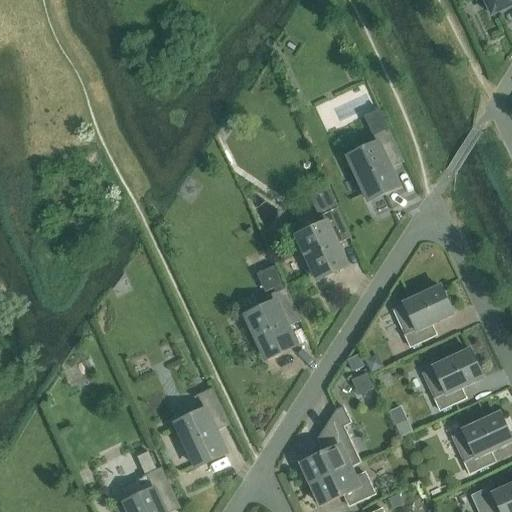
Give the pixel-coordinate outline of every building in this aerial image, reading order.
[(511,0),(475,0),(476,3),(478,3),(477,2),(485,0),(492,16),(511,6),(511,0)] [(349,157),(370,203),(372,202),(371,201),(398,188),(388,166),(401,160),(403,164),(404,163),(389,129),(370,138),(370,140),(374,138),(377,145),(351,157),(350,156),(349,157)] [(298,236),(319,282),(321,281),(320,280),(347,267),(337,245),(350,239),(351,243),(353,242),(337,209),(319,218),(319,219),(323,218),(326,224),(300,237),(299,235),(298,236)] [(267,297),(268,299),(271,297),(274,304),(248,316),(248,315),(246,316),(268,361),(269,361),(269,359),(296,347),(286,325),(299,318),(301,322),(302,321),(286,288),(267,297)] [(405,335),(404,336),(405,337),(406,337),(411,348),(437,336),(432,325),(456,314),(455,313),(453,314),(442,288),(440,288),(441,289),(407,305),(406,304),(404,304),(405,305),(394,310),(405,335)] [(434,369),(424,374),(435,399),(433,399),(434,401),(435,400),(440,411),(466,400),(461,388),(485,378),(485,376),(483,377),(471,351),(470,352),(470,353),(436,368),(435,367),(434,368),(434,369)] [(358,400),(374,397),(371,382),(355,385),(358,400)] [(199,467),(226,455),(216,432),(229,426),(231,430),(232,429),(213,389),(194,398),(195,399),(198,398),(205,412),(179,424),(178,423),(177,424),(198,469),(200,469),(199,467)] [(303,466),(312,485),(349,468),(350,469),(361,464),(336,412),(335,412),(338,419),(328,423),(318,439),(324,454),(301,465),(302,466),(303,466)] [(400,414),(389,420),(402,445),(414,439),(400,414)] [(453,437),(464,462),(463,463),(464,464),(465,464),(470,475),(496,463),(491,452),(511,442),(511,439),(501,415),(499,415),(500,417),(466,432),(465,431),(463,431),(464,433),(453,437)] [(154,491),(128,503),(127,502),(126,503),(129,511),(164,511),(165,511),(178,506),(180,509),(181,509),(162,468),(157,471),(148,452),(137,457),(146,476),(143,477),(144,478),(148,477),(154,491)] [(349,468),(312,485),(321,505),(320,506),(321,507),(345,496),(350,507),(375,495),(365,474),(355,479),(350,469),(349,468)] [(479,511),(511,511),(511,487),(493,496),(490,489),(473,497),(479,511)]
